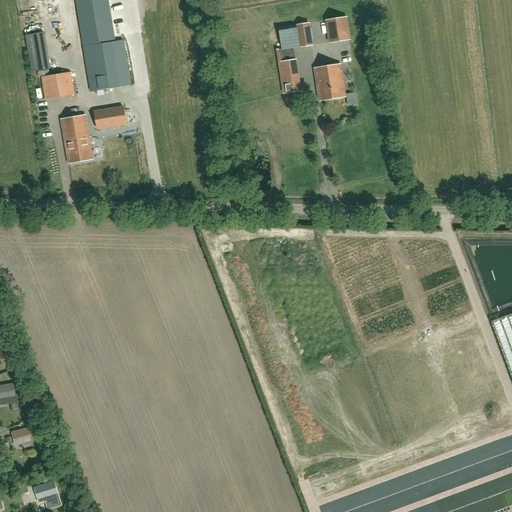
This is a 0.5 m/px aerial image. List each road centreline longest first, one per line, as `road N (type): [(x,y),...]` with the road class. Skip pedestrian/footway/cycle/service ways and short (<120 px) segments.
road 1 (unclassified): [(0,205),(511,209)]
road 2 (unknown): [(323,209),(297,55)]
road 3 (track): [(395,450),(304,486),(313,511)]
